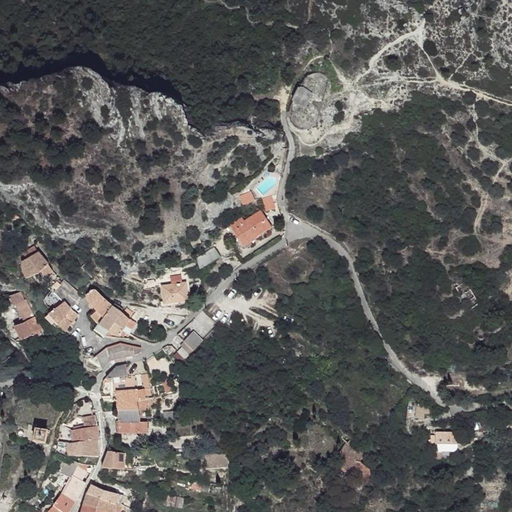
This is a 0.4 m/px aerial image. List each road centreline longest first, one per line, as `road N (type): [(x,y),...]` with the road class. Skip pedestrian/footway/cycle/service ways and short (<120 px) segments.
road 1 (residential): [(150,349),(294,234),(313,232),(333,239),(357,272),(374,320),(419,382),(464,405),(511,410)]
road 2 (track): [(416,32),(397,39),(350,88),(317,56),(287,92),(283,111)]
road 3 (track): [(357,80),(441,80),(511,103)]
